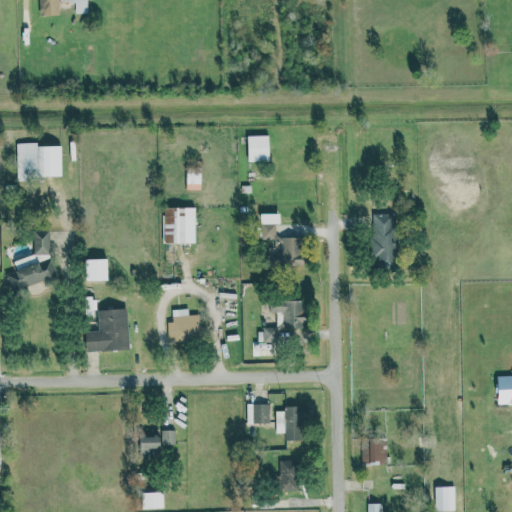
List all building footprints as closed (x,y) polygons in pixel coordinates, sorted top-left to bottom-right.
[(38,0),(39,16),(59,15),(58,0),(38,0)] [(75,13),(87,13),(86,0),(67,0),(68,2),(75,2),(75,13)] [(268,135),(247,136),(247,161),(269,161),(268,135)] [(60,146),(37,146),(37,143),(16,143),(17,178),(61,177),(60,146)] [(186,190),(200,190),(201,167),(186,167),(186,190)] [(163,243),(195,243),(194,207),(162,208),(163,243)] [(301,265),(300,235),(286,235),(276,236),(275,223),(279,223),(279,213),(260,214),(261,243),(273,243),(274,266),(301,265)] [(371,214),(371,267),(395,267),(395,214),(371,214)] [(49,231),(34,231),(34,255),(49,255),(49,231)] [(58,279),(52,258),(7,272),(13,293),(58,279)] [(85,281),(107,280),(106,259),(84,259),(85,281)] [(303,301),(270,300),(269,312),(277,313),(277,331),(260,331),(260,341),(278,342),(278,331),(303,332),(303,301)] [(85,352),(128,350),(127,308),(97,310),(98,331),(85,331),(85,352)] [(172,322),(167,322),(168,338),(185,337),(185,332),(198,331),(197,315),(188,315),(188,309),(172,310),(172,322)] [(511,403),(511,375),(497,376),(497,404),(511,403)] [(247,424),(269,423),(269,404),(246,404),(247,424)] [(285,440),(302,441),(303,418),(283,417),(283,412),(281,411),(281,416),(276,416),(275,432),(285,433),(285,440)] [(174,430),(160,430),(161,445),(175,445),(174,430)] [(361,465),(379,464),(379,453),(382,453),(382,440),(361,440),(361,465)] [(297,490),(297,461),(279,461),(279,476),(269,476),(269,491),(297,490)] [(454,511),(455,487),(435,487),(434,510),(454,511)] [(163,492),(141,493),(142,509),(163,508),(163,492)]
